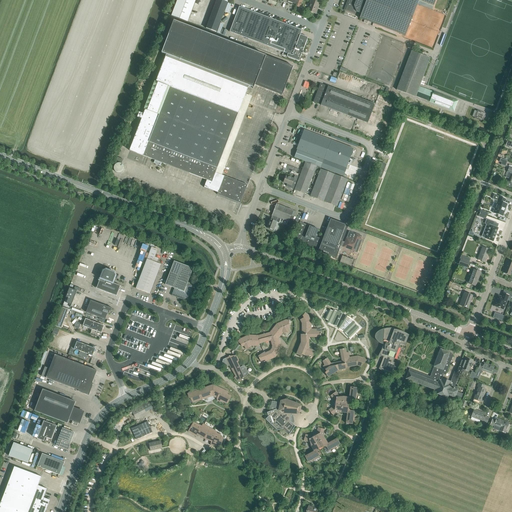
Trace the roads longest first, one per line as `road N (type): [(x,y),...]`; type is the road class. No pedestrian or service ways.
road 1 (unclassified): [(261,187),(343,217),(371,152),(367,143),(288,113)]
road 2 (unknown): [(247,222),(130,159),(162,51)]
road 3 (tertiary): [(207,234),(0,154)]
road 4 (residential): [(126,396),(107,355),(126,300),(206,327)]
road 5 (tertiary): [(414,313),(250,250)]
road 6 (residential): [(245,402),(231,449),(178,434),(122,448)]
road 7 (residential): [(302,426),(316,393),(304,369),(276,368),(251,389)]
